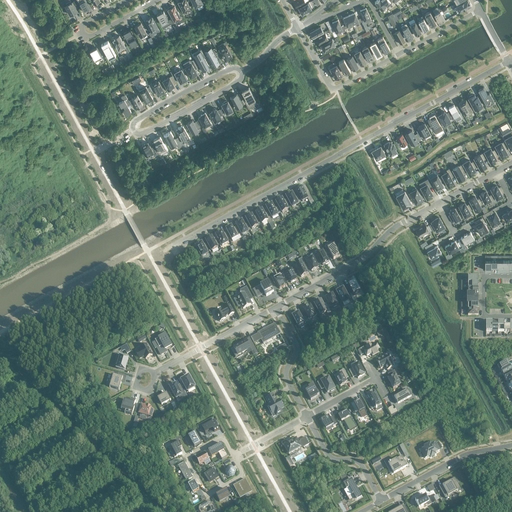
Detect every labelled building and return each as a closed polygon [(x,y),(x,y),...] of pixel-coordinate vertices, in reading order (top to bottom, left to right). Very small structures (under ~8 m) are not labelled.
[(78,0),(80,4),(79,5),(83,11),(90,8),(85,0),(78,0)] [(181,2),(179,3),(184,12),(186,16),(192,13),(190,9),(191,9),(185,0),(183,0),(184,0),(183,0),(180,2),(181,2)] [(191,0),(192,0),(192,1),(193,3),(196,7),(197,7),(199,10),(204,8),(202,4),(203,4),(202,2),(202,1),(201,1),(201,0),(200,0),(191,0)] [(298,0),(294,3),(297,8),(306,3),(305,2),(308,1),(307,0),(298,0)] [(377,0),(375,2),(382,11),(386,8),(387,8),(380,0),(377,0)] [(457,7),(455,8),(457,13),(459,11),(459,12),(470,6),(468,1),(457,7)] [(68,12),(69,12),(71,15),(74,13),(75,13),(77,12),(77,11),(72,2),(71,3),(71,2),(66,4),(67,5),(66,6),(67,9),(68,12)] [(311,9),(312,8),(309,3),(297,9),(301,16),(305,14),(305,13),(311,9)] [(169,8),(170,9),(168,10),(176,25),(183,22),(174,7),(173,7),(173,6),(169,8)] [(362,22),(370,18),(366,8),(360,11),(363,17),(360,18),(362,22)] [(438,8),(432,11),(439,23),(444,20),(440,11),(439,11),(438,8)] [(170,20),(169,21),(163,11),(157,14),(164,28),(172,24),(170,20)] [(432,27),(436,24),(437,24),(430,12),(425,15),(432,27)] [(349,15),(353,24),(358,22),(359,23),(362,22),(360,18),(358,19),(355,13),(349,15)] [(353,24),(349,15),(343,18),(346,24),(343,25),(345,29),(348,28),(347,27),(353,24)] [(152,17),(145,21),(152,32),(158,29),(152,17)] [(423,17),(417,20),(418,21),(424,31),(429,28),(424,19),(423,17)] [(414,19),(409,22),(411,26),(409,27),(412,33),(414,33),(416,35),(418,34),(418,35),(422,34),(415,22),(414,19)] [(338,20),(332,23),(337,33),(345,29),(343,25),(341,27),(338,20)] [(141,23),(135,26),(137,30),(136,30),(138,34),(139,34),(141,37),(147,34),(141,23)] [(406,24),(401,27),(408,40),(413,37),(406,24)] [(314,29),(310,31),(311,32),(310,32),(313,38),(323,32),(320,27),(315,30),(314,29)] [(130,29),(123,33),(132,48),(138,44),(130,29)] [(399,31),(394,34),(400,44),(405,41),(399,31)] [(329,40),(325,34),(316,39),(319,45),(329,40)] [(115,40),(114,41),(114,42),(119,51),(125,47),(128,52),(130,51),(127,46),(125,47),(119,36),(115,38),(115,39),(115,40)] [(383,36),(377,39),(385,52),(390,50),(383,36)] [(332,40),(322,46),(324,51),(335,46),(332,40)] [(108,41),(101,45),(109,59),(116,56),(108,41)] [(382,54),(375,42),(370,45),(377,57),(382,54)] [(219,49),(226,61),(230,58),(229,57),(232,56),(229,52),(231,51),(229,46),(227,47),(226,45),(219,49)] [(367,46),(362,49),(369,61),(374,58),(367,46)] [(97,47),(90,51),(96,61),(102,57),(97,47)] [(220,63),(216,55),(218,54),(215,48),(213,49),(212,49),(212,50),(206,53),(206,52),(206,53),(209,58),(213,67),(214,66),(213,65),(219,62),(219,63),(220,63)] [(354,58),(356,57),(361,65),(366,63),(360,51),(355,53),(353,51),(351,52),(354,58)] [(202,54),(201,53),(195,57),(203,72),(209,68),(203,57),(202,54)] [(352,57),(345,61),(348,66),(350,64),(353,70),(358,67),(352,57)] [(344,59),(339,62),(345,74),(350,71),(348,66),(345,61),(344,59)] [(190,61),(183,65),(185,68),(191,78),(195,76),(195,75),(197,74),(195,70),(198,69),(195,63),(193,61),(191,62),(190,61)] [(335,62),(329,66),(330,69),(332,72),(331,73),(333,76),(334,76),(336,79),(342,76),(336,65),(335,62)] [(176,76),(181,84),(187,80),(181,69),(175,73),(174,70),(171,72),(174,77),(176,76)] [(168,90),(172,88),(174,86),(174,85),(176,83),(172,76),(170,78),(169,77),(163,81),(168,90)] [(164,92),(158,81),(152,84),(152,83),(149,85),(152,91),(155,89),(158,95),(158,96),(159,96),(160,95),(163,93),(164,93),(165,92),(164,92)] [(145,100),(146,103),(148,102),(149,102),(150,101),(151,100),(153,99),(149,92),(152,91),(150,87),(147,89),(146,87),(145,87),(140,89),(140,90),(140,91),(143,97),(142,97),(144,100),(145,100)] [(484,88),(478,91),(488,108),(486,105),(493,101),(495,104),(489,93),(489,94),(488,95),(484,87),(483,87),(484,88)] [(247,88),(242,91),(245,97),(243,98),(249,109),(255,106),(258,104),(255,99),(249,88),(247,88)] [(127,104),(129,103),(130,105),(131,105),(128,101),(125,95),(121,97),(123,101),(119,103),(122,107),(123,106),(125,110),(124,111),(126,115),(131,112),(127,104)] [(128,101),(131,105),(131,106),(135,104),(137,108),(140,107),(141,107),(140,106),(143,105),(137,95),(132,98),(132,99),(128,101)] [(234,96),(230,98),(236,108),(245,104),(239,95),(235,97),(234,96)] [(470,98),(469,98),(475,110),(482,106),(477,97),(476,98),(475,95),(473,96),(473,95),(469,97),(470,98)] [(466,100),(459,103),(465,115),(472,112),(466,100)] [(222,104),(224,108),(221,109),(224,115),(227,114),(233,111),(228,101),(227,102),(227,101),(223,102),(224,103),(222,104)] [(454,105),(449,108),(456,122),(462,119),(459,115),(461,114),(457,106),(455,107),(454,105)] [(222,119),(220,116),(223,115),(220,109),(217,111),(216,109),(215,108),(212,110),(213,111),(210,113),(215,122),(222,119)] [(448,112),(446,114),(445,112),(445,113),(444,112),(441,113),(442,114),(439,116),(444,125),(450,122),(449,120),(452,119),(448,112)] [(200,120),(197,121),(200,126),(203,125),(204,127),(211,123),(205,113),(201,115),(201,116),(199,117),(200,120)] [(435,115),(429,118),(430,119),(428,120),(431,126),(432,126),(434,128),(433,129),(436,134),(443,130),(435,115)] [(193,120),(187,123),(193,134),(198,131),(198,129),(200,128),(197,123),(195,124),(193,120)] [(423,137),(424,138),(430,134),(425,124),(425,123),(424,124),(418,127),(420,131),(418,133),(421,139),(423,137)] [(176,130),(180,137),(178,139),(181,145),(184,144),(184,142),(190,139),(183,126),(182,127),(182,126),(178,128),(178,129),(176,130)] [(412,130),(405,134),(411,144),(417,141),(418,142),(421,140),(417,134),(414,135),(412,130)] [(166,134),(164,135),(171,147),(173,146),(175,145),(177,144),(170,131),(169,133),(168,132),(166,134)] [(511,131),(503,136),(505,139),(511,150),(511,149),(511,131)] [(397,139),(395,141),(399,148),(401,146),(401,147),(407,144),(402,134),(396,138),(397,139)] [(156,151),(158,149),(161,154),(162,154),(161,153),(167,150),(167,151),(168,150),(160,137),(154,141),(155,143),(152,145),(155,149),(156,151)] [(141,147),(147,157),(153,153),(155,156),(158,154),(156,151),(155,149),(152,150),(148,143),(148,142),(147,143),(146,144),(143,145),(142,146),(141,146),(141,147)] [(389,142),(385,144),(385,145),(388,151),(386,152),(388,156),(390,155),(397,152),(395,149),(396,148),(393,144),(392,144),(391,142),(390,143),(389,142)] [(501,143),(496,146),(502,157),(505,155),(507,154),(506,151),(508,150),(505,144),(503,146),(501,143)] [(372,151),(377,160),(385,155),(381,147),(381,146),(380,146),(377,148),(376,149),(375,149),(372,151)] [(490,149),(485,152),(491,163),(494,161),(496,160),(495,157),(497,156),(494,150),(492,151),(490,149)] [(480,155),(474,158),(480,169),(486,166),(483,160),(486,159),(483,154),(480,155)] [(469,160),(463,164),(470,175),(473,173),(473,172),(475,171),(474,169),(476,167),(473,162),(471,163),(469,160)] [(458,166),(453,169),(459,181),(465,178),(463,174),(465,173),(461,165),(459,167),(458,166)] [(442,175),(448,187),(452,185),(452,184),(454,183),(451,178),(454,177),(449,169),(447,170),(447,172),(442,175)] [(443,186),(437,175),(430,179),(437,190),(443,186)] [(427,185),(421,188),(427,198),(430,196),(432,194),(429,188),(432,186),(429,181),(425,182),(427,185)] [(494,186),(491,188),(497,200),(503,197),(501,194),(504,193),(501,187),(498,188),(497,186),(495,187),(494,186)] [(296,190),(302,202),(307,199),(309,202),(312,200),(308,193),(305,194),(302,187),(301,187),(296,190)] [(419,193),(417,189),(416,189),(416,188),(412,190),(413,191),(409,193),(416,204),(420,202),(423,200),(420,196),(419,193)] [(402,189),(395,193),(397,196),(396,196),(403,209),(406,207),(407,207),(408,206),(409,206),(412,204),(405,191),(404,192),(402,189)] [(484,192),(480,194),(485,203),(491,200),(493,204),(496,203),(491,195),(489,196),(486,192),(484,193),(484,192)] [(290,194),(286,196),(292,207),(298,204),(300,202),(297,197),(295,198),(292,193),(290,194)] [(475,197),(469,200),(476,211),(481,208),(480,206),(483,204),(480,199),(477,200),(475,197)] [(282,198),(276,201),(282,213),(288,209),(286,207),(289,205),(286,200),(283,201),(282,198)] [(462,204),(459,206),(465,217),(471,214),(469,211),(472,210),(469,204),(466,206),(465,203),(463,204),(462,204)] [(266,206),(266,207),(272,218),(278,215),(280,213),(277,208),(275,209),(272,204),(271,204),(266,207),(266,206)] [(451,214),(449,216),(452,221),(454,220),(456,222),(461,219),(455,208),(452,210),(451,210),(450,211),(449,211),(450,211),(451,214)] [(262,209),(256,212),(262,224),(267,221),(269,224),(272,222),(267,213),(264,215),(262,209)] [(506,213),(503,215),(506,221),(511,218),(511,209),(509,211),(506,213)] [(492,227),(500,223),(498,219),(495,212),(490,215),(488,212),(483,215),(484,219),(487,217),(492,227)] [(251,215),(246,218),(252,229),(257,226),(258,227),(260,225),(256,216),(253,218),(251,215)] [(444,228),(443,227),(444,227),(439,217),(434,220),(432,222),(433,223),(430,225),(434,232),(437,231),(440,229),(440,230),(444,228)] [(482,218),(477,221),(478,224),(476,225),(477,229),(479,231),(481,235),(488,231),(483,222),(484,221),(482,218)] [(239,221),(236,223),(242,235),(248,231),(247,231),(250,230),(247,224),(244,226),(242,221),(240,222),(239,221)] [(425,224),(415,230),(420,237),(429,232),(432,230),(429,225),(427,227),(425,224)] [(229,227),(226,229),(232,240),(238,237),(237,236),(240,235),(236,227),(233,229),(231,225),(229,227)] [(219,232),(216,234),(222,246),(228,242),(226,240),(229,238),(226,233),(223,234),(222,232),(219,233),(219,232)] [(461,239),(458,240),(464,251),(468,248),(466,244),(474,239),(471,232),(461,238),(461,239)] [(211,237),(206,240),(212,251),(217,248),(216,246),(219,244),(215,238),(213,239),(211,237)] [(447,251),(447,250),(449,253),(459,248),(455,241),(452,243),(449,244),(445,246),(446,247),(445,247),(447,251)] [(199,243),(196,245),(202,256),(207,253),(206,251),(209,249),(206,244),(203,245),(202,243),(199,244),(199,243)] [(327,248),(327,249),(325,250),(328,254),(330,253),(333,260),(339,256),(337,252),(338,251),(334,244),(333,244),(327,247),(327,248)] [(437,246),(432,249),(431,246),(426,249),(431,258),(441,253),(437,246)] [(314,255),(319,264),(321,263),(323,265),(326,264),(328,263),(328,262),(329,262),(323,251),(314,255)] [(313,258),(307,261),(305,259),(303,260),(304,263),(307,269),(310,267),(312,271),(316,269),(315,269),(318,267),(313,258)] [(296,268),(301,277),(307,274),(307,273),(309,272),(307,269),(304,263),(296,268)] [(284,271),(283,268),(280,270),(284,278),(287,276),(290,282),(296,279),(290,268),(284,271)] [(282,279),(284,278),(282,274),(274,279),(279,289),(286,286),(282,279)] [(262,295),(265,293),(266,296),(274,292),(271,287),(274,286),(270,279),(262,284),(262,285),(260,286),(262,289),(260,291),(262,295)] [(360,292),(355,281),(348,285),(349,287),(346,288),(349,294),(352,292),(354,296),(360,292)] [(253,299),(246,287),(240,290),(242,294),(236,297),(239,301),(236,303),(238,307),(241,305),(243,309),(251,305),(249,301),(249,300),(248,299),(251,297),(252,299),(253,299)] [(347,295),(343,288),(336,291),(343,303),(349,300),(350,303),(353,301),(349,294),(347,295)] [(330,306),(331,307),(337,304),(332,294),(328,296),(328,297),(326,298),(326,299),(324,300),(328,307),(330,306)] [(317,302),(314,303),(321,315),(326,312),(328,314),(331,312),(327,306),(325,308),(321,300),(320,300),(320,299),(316,301),(317,302)] [(223,320),(226,318),(225,317),(229,315),(229,316),(234,313),(230,305),(224,308),(225,309),(221,310),(215,313),(216,314),(215,314),(217,318),(218,318),(220,322),(220,321),(221,321),(222,321),(223,320)] [(310,320),(310,319),(316,316),(310,306),(304,309),(308,316),(305,318),(308,322),(310,320)] [(299,326),(304,323),(307,322),(305,317),(302,319),(299,313),(298,312),(297,313),(296,313),(294,315),(293,315),(292,315),(292,316),(298,326),(298,327),(299,326)] [(263,343),(279,334),(284,343),(280,334),(274,324),(273,322),(272,322),(274,324),(258,333),(257,333),(263,343)] [(383,330),(377,333),(379,337),(381,336),(382,339),(387,336),(383,330)] [(155,340),(156,342),(153,343),(155,348),(157,347),(161,355),(167,352),(165,349),(171,346),(165,334),(155,340)] [(246,341),(234,348),(238,355),(250,349),(254,355),(257,353),(252,344),(249,345),(246,341)] [(360,349),(358,350),(361,356),(363,354),(363,353),(365,352),(367,356),(371,354),(372,356),(378,352),(380,351),(378,349),(376,343),(371,346),(370,345),(366,347),(367,348),(363,350),(362,351),(360,349)] [(144,356),(146,359),(152,355),(147,345),(140,348),(141,351),(136,353),(140,359),(144,356)] [(376,361),(380,369),(385,366),(387,370),(393,367),(391,363),(392,362),(388,355),(376,361)] [(117,359),(115,363),(117,364),(116,368),(125,371),(128,358),(120,356),(119,360),(117,359)] [(507,361),(497,367),(500,372),(501,371),(510,366),(507,361)] [(356,375),(358,379),(361,377),(361,376),(364,374),(358,364),(352,367),(352,368),(349,370),(353,377),(356,375)] [(511,371),(511,370),(510,366),(501,371),(503,376),(511,371)] [(344,379),(345,378),(348,376),(344,369),(337,373),(337,374),(334,376),(340,387),(344,384),(346,382),(344,379)] [(390,383),(391,384),(391,385),(393,388),(393,389),(394,388),(393,388),(400,385),(395,375),(397,374),(394,370),(387,374),(390,378),(388,379),(388,380),(390,382),(390,383)] [(511,377),(511,371),(503,376),(506,381),(511,377)] [(113,375),(110,386),(119,388),(122,381),(124,382),(126,378),(125,378),(125,375),(118,373),(118,376),(113,375)] [(195,387),(192,382),(190,379),(188,376),(185,378),(185,377),(181,379),(182,379),(181,380),(185,387),(184,387),(186,391),(187,390),(187,391),(195,387)] [(334,389),(328,377),(322,381),(321,380),(317,383),(321,390),(325,388),(327,392),(330,391),(331,392),(334,390),(334,389)] [(180,384),(177,386),(176,383),(173,385),(173,384),(169,386),(171,389),(170,390),(172,393),(173,393),(176,398),(181,395),(183,399),(187,396),(180,384)] [(315,398),(317,397),(317,396),(319,394),(313,384),(308,387),(309,388),(305,390),(311,400),(315,398)] [(405,389),(391,396),(395,403),(397,402),(398,404),(411,397),(407,390),(405,391),(405,389)] [(369,399),(367,400),(372,409),(374,408),(374,409),(375,408),(376,409),(377,409),(376,407),(381,405),(381,404),(375,393),(375,392),(374,392),(371,394),(371,393),(368,395),(369,396),(368,396),(369,399)] [(162,405),(170,400),(170,401),(171,400),(167,393),(166,393),(166,394),(162,396),(161,396),(158,398),(162,405)] [(273,395),(266,398),(270,405),(268,406),(270,409),(269,410),(273,417),(276,415),(282,412),(280,409),(283,407),(282,405),(283,404),(281,402),(280,402),(279,400),(276,402),(275,400),(276,400),(273,395)] [(136,400),(132,399),(132,402),(124,399),(121,409),(128,411),(128,412),(130,412),(133,413),(134,407),(133,407),(136,400)] [(356,413),(358,412),(361,417),(364,416),(366,414),(367,417),(368,417),(364,410),(365,410),(361,402),(360,401),(357,402),(355,404),(354,402),(351,404),(350,404),(352,408),(355,413),(356,413)] [(139,414),(151,417),(154,410),(151,409),(151,408),(150,408),(150,407),(147,406),(146,407),(141,405),(139,414)] [(351,417),(350,417),(349,416),(350,416),(347,410),(346,411),(343,413),(342,410),(338,412),(339,415),(338,415),(338,416),(337,416),(340,421),(341,421),(342,422),(344,421),(346,425),(348,424),(349,426),(350,429),(350,428),(351,430),(354,429),(357,428),(353,421),(352,422),(352,421),(353,420),(351,417)] [(325,417),(320,420),(326,429),(332,426),(333,426),(337,424),(333,417),(330,418),(329,416),(326,417),(325,417)] [(215,431),(214,432),(219,430),(214,420),(202,427),(205,433),(205,432),(212,428),(215,431)] [(195,433),(188,436),(194,447),(201,444),(195,433)] [(289,454),(300,448),(300,446),(302,445),(304,447),(309,444),(305,437),(300,440),(300,441),(298,443),(296,439),(291,442),(289,443),(284,446),(286,450),(285,451),(287,454),(288,453),(289,454)] [(174,458),(182,454),(182,453),(182,454),(179,449),(181,447),(182,447),(179,442),(171,446),(171,447),(171,446),(174,452),(172,453),(174,458)] [(435,443),(431,445),(430,444),(425,447),(425,448),(421,451),(422,453),(420,454),(422,457),(424,456),(425,458),(430,456),(431,457),(435,455),(434,453),(439,451),(439,450),(442,448),(439,442),(435,444),(435,443)] [(209,450),(208,451),(212,457),(218,454),(222,460),(229,457),(221,443),(215,447),(209,450)] [(205,464),(209,462),(204,452),(196,457),(200,464),(204,462),(205,464)] [(394,474),(407,466),(402,456),(388,463),(394,474)] [(184,462),(178,466),(186,480),(192,476),(184,462)] [(225,470),(225,473),(227,475),(229,477),(232,477),(234,475),(236,473),(236,470),(235,468),(232,466),(229,466),(227,467),(225,470)] [(215,479),(217,477),(218,476),(218,475),(213,468),(210,470),(211,471),(210,471),(208,473),(206,474),(208,478),(207,478),(210,482),(213,480),(213,481),(213,480),(214,479),(215,479)] [(445,497),(448,495),(459,488),(460,489),(454,478),(448,481),(449,482),(440,487),(439,486),(445,497)] [(235,485),(237,488),(235,490),(239,497),(251,491),(245,479),(235,485)] [(352,479),(346,482),(349,487),(346,489),(345,490),(348,497),(350,496),(352,500),(354,499),(355,498),(356,500),(362,497),(352,479)] [(194,481),(188,484),(193,493),(199,489),(194,481)] [(227,489),(216,495),(219,502),(230,496),(227,489)] [(429,502),(429,501),(431,501),(432,503),(436,502),(433,496),(429,498),(428,499),(425,495),(415,500),(419,507),(429,502)] [(208,501),(207,502),(200,505),(199,506),(199,507),(199,508),(198,509),(199,510),(199,511),(214,511),(215,511),(215,510),(215,509),(215,508),(212,503),(211,502),(210,502),(208,501)]
